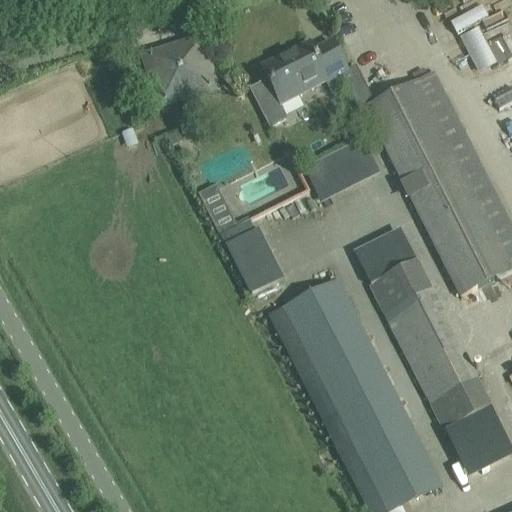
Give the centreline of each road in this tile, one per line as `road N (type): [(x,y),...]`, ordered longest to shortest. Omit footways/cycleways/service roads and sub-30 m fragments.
road 1 (unclassified): [(248,0),(0,67)]
road 2 (unclassified): [(0,305),(121,511)]
